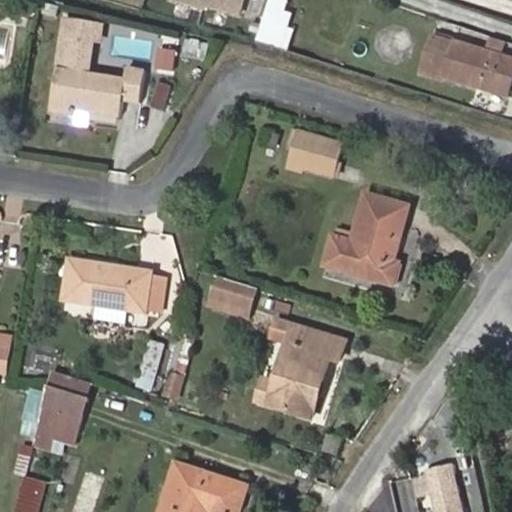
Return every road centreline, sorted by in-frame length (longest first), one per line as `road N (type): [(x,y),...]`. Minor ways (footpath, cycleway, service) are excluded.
road 1 (residential): [(511,155),(253,80),(221,97),(159,191),(117,201),(0,182)]
road 2 (residential): [(340,511),(490,293)]
